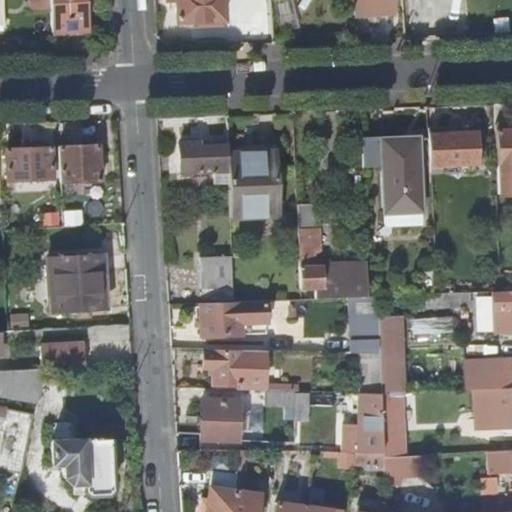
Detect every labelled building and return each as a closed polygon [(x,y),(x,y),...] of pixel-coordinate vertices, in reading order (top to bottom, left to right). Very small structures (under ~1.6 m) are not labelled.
[(50,0),(50,5),(50,6),(52,29),(86,27),(84,0),(50,0)] [(217,0),(171,0),(173,21),(218,18),(217,0)] [(348,0),(349,14),(386,12),(385,0),(348,0)] [(511,127),(510,103),(492,104),(496,191),(511,190),(511,127)] [(426,130),(428,165),(476,164),(475,128),(426,130)] [(228,155),(227,149),(227,143),(198,143),(198,135),(178,135),(180,166),(215,166),(215,164),(228,164),(228,155)] [(417,137),(361,139),(361,165),(380,165),(381,210),(417,209),(417,137)] [(56,144),(57,186),(65,186),(64,179),(97,178),(95,143),(56,144)] [(48,144),(4,146),(4,185),(10,185),(10,177),(49,176),(48,144)] [(228,155),(228,164),(228,214),(275,213),(274,149),(250,149),(250,155),(228,155)] [(417,209),(381,210),(381,222),(418,222),(417,209)] [(297,299),(347,297),(365,297),(364,277),(314,277),(314,263),(319,263),(319,240),(314,240),(314,213),(298,213),(298,278),(297,278),(297,299)] [(229,285),(229,252),(198,252),(198,284),(210,285),(229,285)] [(95,257),(46,260),(49,311),(103,308),(102,291),(97,291),(95,257)] [(229,285),(210,285),(210,295),(230,295),(229,285)] [(511,290),(506,291),(501,291),(487,292),(487,301),(488,330),(511,329),(511,290)] [(464,302),(487,301),(487,292),(463,293),(464,302)] [(463,293),(444,294),(444,317),(464,316),(464,302),(463,293)] [(372,297),(365,297),(347,297),(349,353),(357,353),(376,354),(372,297)] [(263,300),(230,302),(199,302),(199,336),(239,335),(239,324),(263,323),(263,300)] [(80,345),(36,348),(38,370),(82,367),(80,345)] [(263,350),(239,349),(238,353),(202,351),(201,368),(210,368),(210,384),(236,385),(236,389),(261,389),(263,350)] [(379,392),(376,354),(357,353),(357,391),(379,392)] [(511,426),(511,386),(487,387),(490,428),(511,426)] [(487,387),(470,388),(472,429),(490,428),(487,387)] [(293,390),(262,389),(261,405),(293,406),(293,390)] [(306,422),(307,390),(293,390),(293,406),(292,421),(306,422)] [(383,454),(379,392),(357,391),(357,413),(356,454),(383,454)] [(400,391),(379,392),(383,454),(396,454),(404,453),(400,391)] [(199,401),(199,434),(201,435),(237,437),(238,402),(199,401)] [(356,454),(357,413),(342,412),(341,453),(354,454),(356,454)] [(0,471),(16,475),(28,420),(3,415),(1,423),(0,423),(0,471)] [(201,435),(199,434),(176,433),(176,441),(201,441),(201,435)] [(122,439),(48,441),(48,463),(58,463),(58,474),(68,483),(81,483),(81,489),(86,495),(94,495),(102,494),(108,489),(107,462),(122,462),(122,439)] [(176,451),(202,452),(201,441),(176,441),(176,451)] [(397,480),(396,454),(383,454),(384,480),(397,480)] [(230,511),(233,489),(235,475),(211,471),(204,511),(230,511)] [(233,489),(230,511),(255,511),(258,493),(233,489)] [(304,511),(305,506),(274,502),(272,511),(304,511)]
